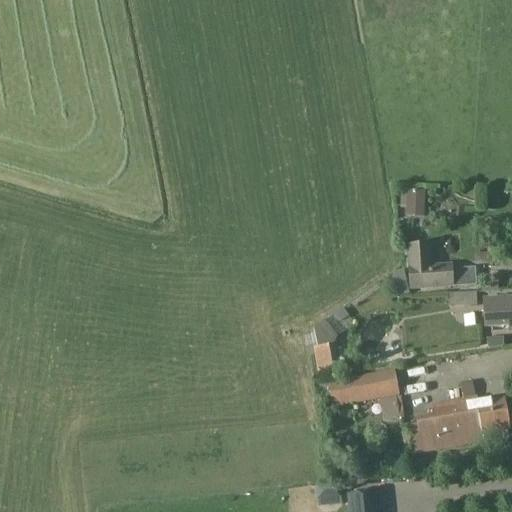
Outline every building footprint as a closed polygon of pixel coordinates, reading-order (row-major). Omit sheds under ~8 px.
[(400,192),(399,210),(405,210),(425,211),(426,193),(406,192),(400,192)] [(473,270),(452,271),(452,265),(432,266),(431,245),(406,246),(409,291),(453,288),(453,287),(474,286),(473,270)] [(441,306),(471,307),(471,291),(442,290),(441,306)] [(511,332),(511,299),(484,301),(485,328),(509,326),(510,332),(511,332)] [(348,317),(342,308),(333,315),(339,323),(348,317)] [(317,373),(343,368),(342,359),(337,359),(335,345),(313,349),(317,373)] [(331,408),(398,396),(394,372),(328,383),(331,408)] [(464,402),(474,400),(471,383),(461,385),(464,402)] [(395,399),(382,401),(386,421),(399,419),(395,399)] [(465,406),(463,407),(465,423),(478,420),(481,436),(482,436),(483,443),(484,448),(509,444),(506,432),(509,431),(503,401),(477,405),(477,404),(465,406)] [(418,426),(401,429),(406,456),(483,443),(482,436),(481,436),(478,420),(465,423),(463,407),(433,412),(434,417),(417,420),(418,426)] [(340,485),(315,487),(317,502),(341,500),(340,485)] [(349,496),(350,511),(377,511),(375,493),(349,496)]
